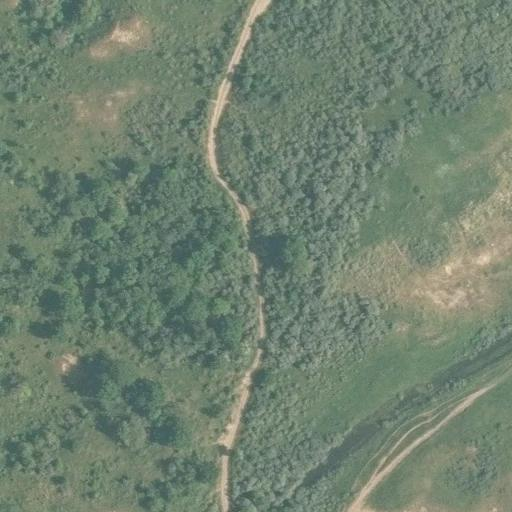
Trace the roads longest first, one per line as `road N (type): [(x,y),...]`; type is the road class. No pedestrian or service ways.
road 1 (unknown): [(259,0),(215,98),(209,154),(245,208),(262,343),(231,426),(225,511)]
road 2 (unknown): [(346,511),(405,434),(511,366)]
